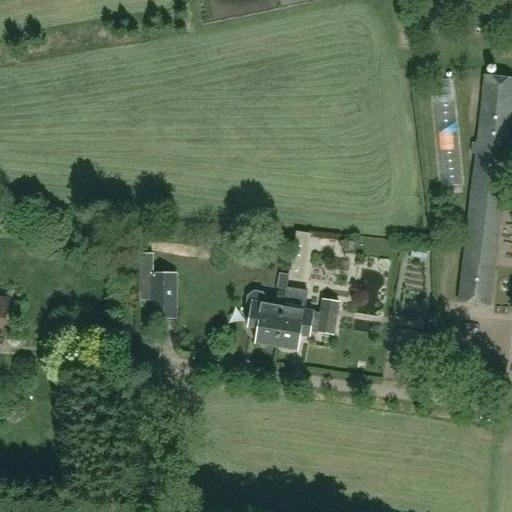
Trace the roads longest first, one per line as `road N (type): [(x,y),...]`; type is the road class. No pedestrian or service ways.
road 1 (unclassified): [(511,407),(155,360)]
road 2 (track): [(160,511),(155,360)]
